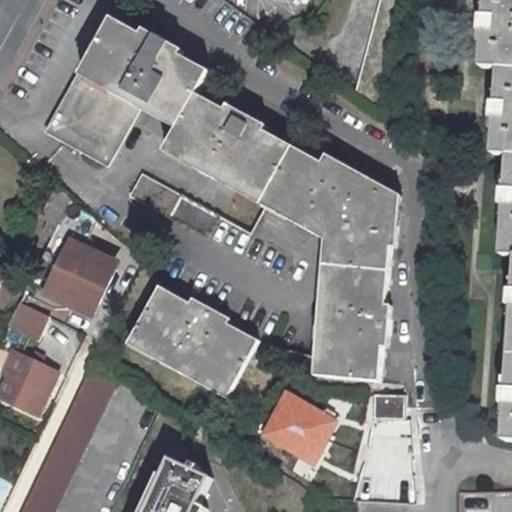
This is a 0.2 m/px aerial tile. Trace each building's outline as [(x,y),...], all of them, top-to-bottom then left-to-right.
[(286,0),(304,13),(313,0),(286,0)] [(387,0),(363,107),(390,127),(418,0),(387,0)] [(511,0),(486,0),(482,60),(498,61),(494,145),(511,146),(505,247),(511,247),(511,351),(507,434),(511,434),(511,0)] [(334,328),(331,375),(385,377),(393,193),(343,166),(339,172),(201,96),(214,73),(115,19),(55,130),(110,160),(143,99),(187,123),(174,147),(202,162),(197,171),(221,185),(226,176),(298,216),(294,224),(320,238),(324,230),(338,238),(335,302),(324,300),(322,328),(334,328)] [(145,173),(132,196),(210,239),(223,217),(145,173)] [(58,185),(50,200),(65,207),(70,196),(58,185)] [(85,232),(91,213),(70,196),(65,207),(51,235),(24,294),(50,306),(66,305),(69,298),(90,307),(110,263),(89,253),(92,246),(85,232)] [(50,200),(36,229),(51,235),(65,207),(50,200)] [(162,287),(137,336),(167,352),(163,359),(188,373),(193,366),(236,389),(261,340),(162,287)] [(9,327),(40,339),(49,316),(20,302),(9,327)] [(64,322),(54,335),(74,350),(84,338),(64,322)] [(41,412),(51,391),(61,370),(17,350),(7,370),(11,373),(1,394),(41,412)] [(50,511),(118,369),(91,352),(16,511),(50,511)] [(373,394),(372,415),(403,416),(403,395),(373,394)] [(299,405),(275,445),(305,461),(311,452),(316,454),(332,423),(299,405)] [(211,511),(204,509),(208,502),(199,498),(212,470),(197,464),(200,458),(194,456),(191,461),(175,453),(148,511),(211,511)]
